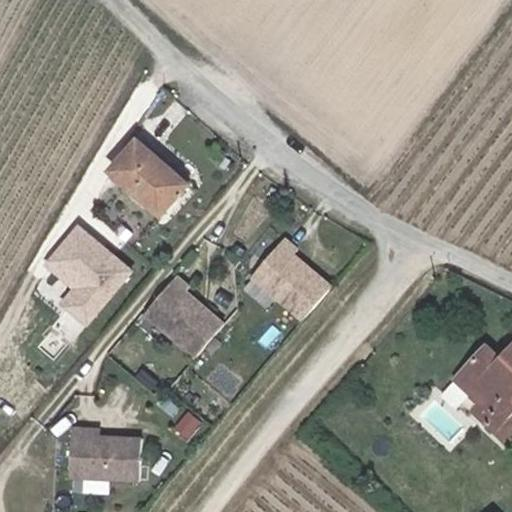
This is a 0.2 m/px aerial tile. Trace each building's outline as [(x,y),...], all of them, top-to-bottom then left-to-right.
[(187,178),(136,133),(109,164),(160,208),(187,178)] [(79,220),(45,263),(74,285),(61,302),(92,326),(139,267),(79,220)] [(297,237),(284,226),(252,266),(301,308),(330,273),(293,243),(297,237)] [(195,328),(214,305),(185,280),(189,274),(176,263),(145,301),(187,337),(195,328)] [(224,313),(214,305),(195,328),(187,337),(197,345),(224,313)] [(511,351),(507,356),(493,342),(460,375),(483,397),(474,406),(511,441),(511,351)] [(140,478),(143,436),(93,433),(93,426),(74,424),(71,474),(140,478)]
